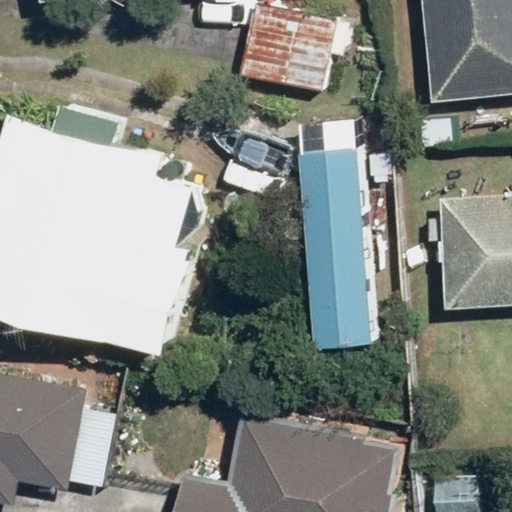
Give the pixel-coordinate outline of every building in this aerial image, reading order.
[(349,12),(285,0),(266,0),(253,71),(335,86),(349,12)] [(511,0),(434,0),(445,98),(511,90),(511,0)] [(234,111),(171,91),(162,119),(225,139),(234,111)] [(177,149),(22,105),(8,154),(0,151),(0,294),(180,346),(207,252),(188,247),(206,181),(170,171),(177,149)] [(372,138),(312,144),(331,340),(391,334),(372,138)] [(511,189),(455,192),(461,300),(511,297),(511,189)] [(104,382),(0,362),(0,491),(30,497),(35,472),(85,481),(104,382)] [(407,511),(421,426),(257,400),(245,475),(198,467),(190,511),(407,511)] [(493,467),(441,469),(442,511),(448,511),(494,510),(493,467)]
